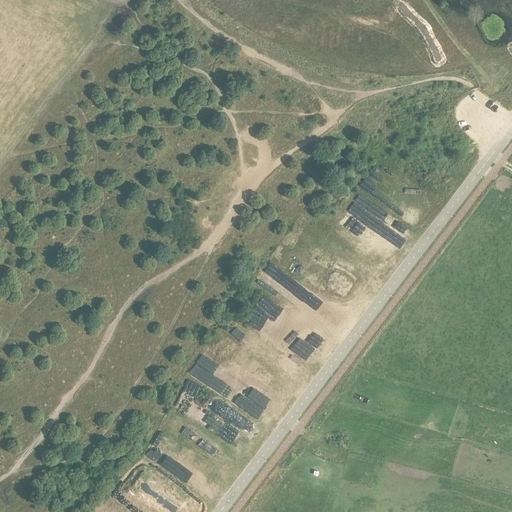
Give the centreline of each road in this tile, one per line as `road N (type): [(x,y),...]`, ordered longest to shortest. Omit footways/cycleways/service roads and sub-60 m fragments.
road 1 (unknown): [(252,511),(511,171)]
road 2 (tertiary): [(225,501),(432,230)]
road 3 (track): [(181,0),(258,57),(333,89),(371,92)]
road 4 (tertiary): [(511,118),(432,230)]
road 5 (tertiary): [(432,230),(511,137)]
